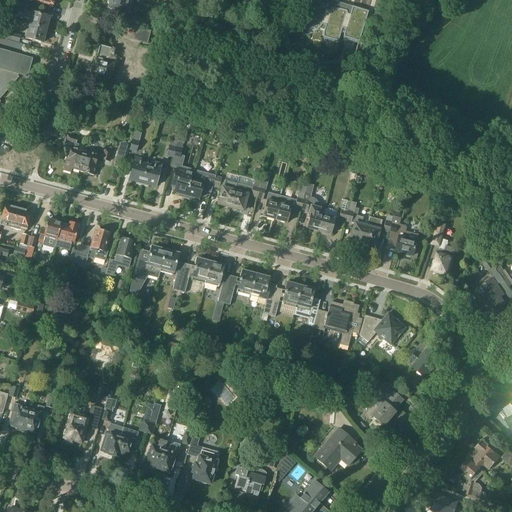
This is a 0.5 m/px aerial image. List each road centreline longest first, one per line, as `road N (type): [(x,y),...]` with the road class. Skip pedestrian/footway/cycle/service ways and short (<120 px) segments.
road 1 (residential): [(489,368),(451,314),(424,293),(0,177)]
road 2 (residential): [(364,511),(489,368)]
road 3 (residential): [(156,511),(0,466)]
road 4 (residential): [(0,133),(50,86),(79,0)]
